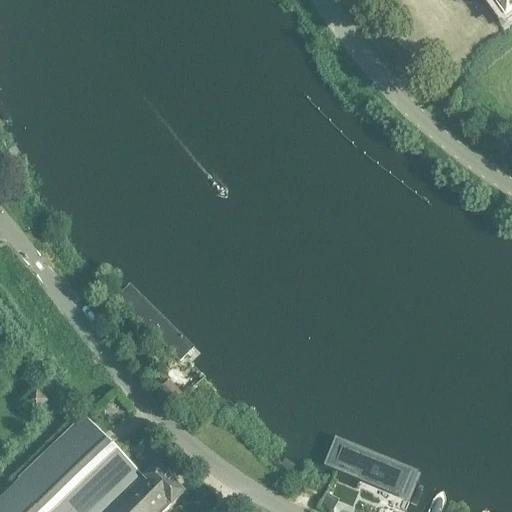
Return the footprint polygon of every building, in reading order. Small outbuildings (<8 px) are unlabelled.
[(511,0),(495,0),(509,16),(510,15),(511,16),(511,0)] [(200,354),(128,285),(113,300),(185,370),(200,354)] [(187,386),(175,375),(164,387),(176,398),(187,386)] [(46,402),(35,391),(24,403),(35,414),(46,402)] [(97,511),(136,476),(93,431),(83,421),(14,487),(0,500),(0,511),(97,511)] [(410,489),(338,458),(330,478),(402,509),(410,489)] [(161,511),(182,493),(156,466),(109,511),(161,511)] [(329,511),(335,501),(323,495),(317,508),(326,511),(329,511)]
